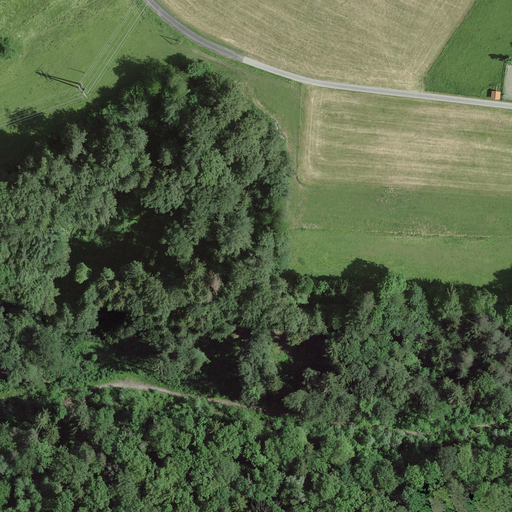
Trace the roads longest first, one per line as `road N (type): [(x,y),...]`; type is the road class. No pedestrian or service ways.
road 1 (track): [(511,424),(408,431),(311,421),(146,385),(58,389)]
road 2 (unclassified): [(511,106),(298,78),(204,42),(148,0)]
